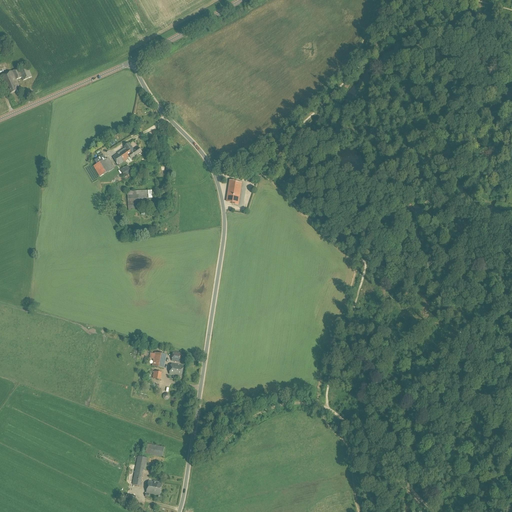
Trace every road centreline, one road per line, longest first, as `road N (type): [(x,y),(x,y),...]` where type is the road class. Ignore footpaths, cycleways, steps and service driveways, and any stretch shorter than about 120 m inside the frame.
road 1 (unclassified): [(179,511),(223,207),(214,171),(168,123),(132,62)]
road 2 (track): [(447,0),(451,70),(428,159),(426,204),(446,245),(511,292)]
road 3 (track): [(316,112),(305,156),(309,187),(324,219),(366,262),(325,405)]
road 4 (track): [(366,262),(403,309),(474,350),(511,391)]
road 5 (track): [(433,0),(316,112)]
road 6 (track): [(325,405),(369,433),(436,511)]
road 7 (track): [(190,453),(212,448),(279,404),(325,405)]
road 8 (tertiary): [(0,119),(132,62)]
road 9 (tertiary): [(132,62),(242,0)]
road 10 (track): [(316,112),(259,165),(216,178)]
